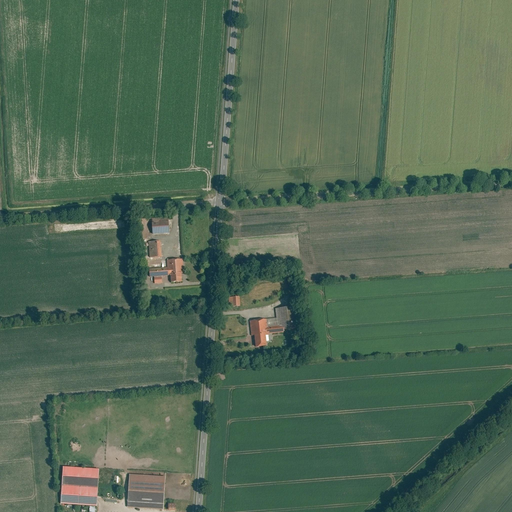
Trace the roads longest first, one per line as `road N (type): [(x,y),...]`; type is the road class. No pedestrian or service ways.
road 1 (tertiary): [(221,202),(197,511)]
road 2 (unclassified): [(221,202),(511,180)]
road 3 (tertiary): [(236,0),(221,202)]
